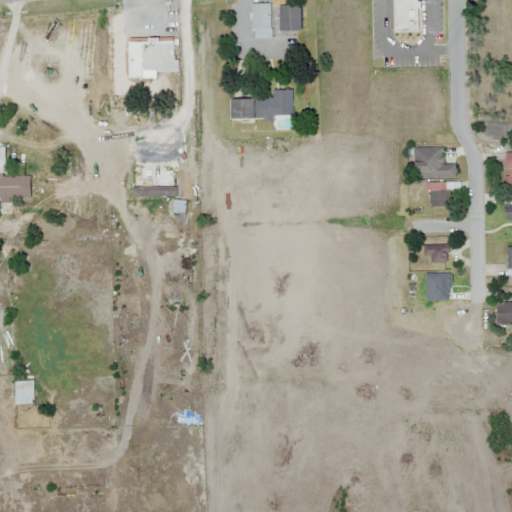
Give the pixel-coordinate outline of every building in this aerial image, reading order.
[(418,29),(418,0),(395,0),(395,29),(418,29)] [(251,3),(251,38),(271,38),(271,3),(251,3)] [(280,30),(302,30),(302,4),(280,4),(280,30)] [(156,72),(176,72),(176,41),(127,41),(127,72),(137,72),(137,78),(156,78),(156,72)] [(273,90),(273,99),(266,99),(266,115),(293,115),(293,90),(273,90)] [(232,99),(232,118),(253,118),(253,99),(232,99)] [(444,148),(415,148),(415,178),(455,178),(455,164),(444,164),(444,148)] [(140,189),(174,189),(174,167),(140,167),(140,189)] [(0,172),(0,198),(30,199),(31,173),(0,172)] [(427,207),(452,207),(452,183),(427,183),(427,207)] [(431,256),(431,263),(448,263),(448,245),(424,245),(424,256),(431,256)] [(427,273),(427,300),(450,300),(450,273),(427,273)] [(511,303),(496,304),(496,325),(511,324),(511,303)] [(24,394),(46,394),(46,382),(24,382),(24,394)]
